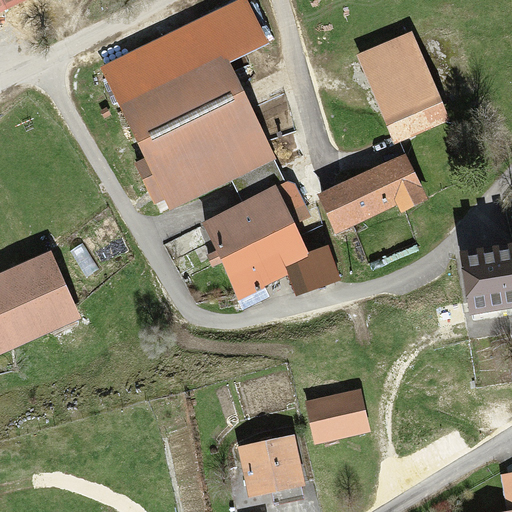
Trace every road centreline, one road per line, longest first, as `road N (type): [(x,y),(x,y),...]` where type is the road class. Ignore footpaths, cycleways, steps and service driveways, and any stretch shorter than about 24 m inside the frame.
road 1 (track): [(27,64),(131,219),(174,310),(211,326),(384,294),(437,261),(511,181)]
road 2 (residential): [(0,74),(160,0)]
road 3 (residential): [(396,511),(511,443)]
